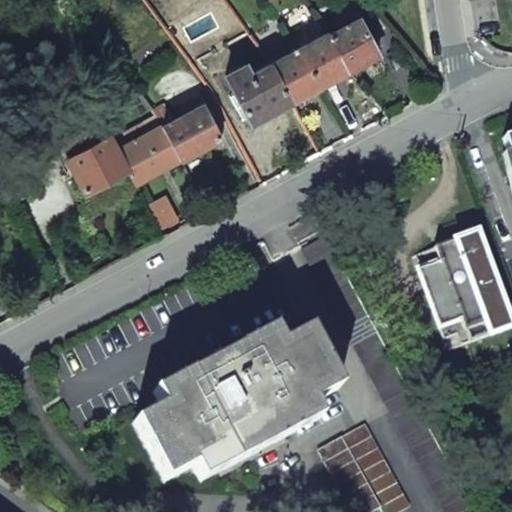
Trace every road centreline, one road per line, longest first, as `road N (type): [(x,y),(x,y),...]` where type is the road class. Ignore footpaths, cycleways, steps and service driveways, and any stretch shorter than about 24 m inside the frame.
road 1 (residential): [(0,351),(465,112)]
road 2 (unknown): [(303,279),(55,394)]
road 3 (unknown): [(363,399),(312,465),(231,511)]
road 4 (unknown): [(303,279),(363,399)]
road 5 (unknown): [(363,399),(420,511)]
